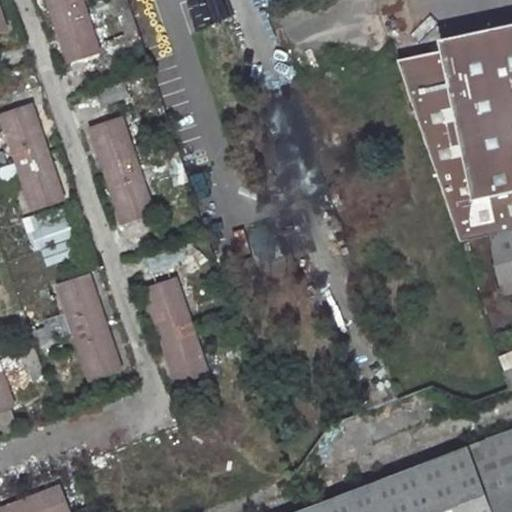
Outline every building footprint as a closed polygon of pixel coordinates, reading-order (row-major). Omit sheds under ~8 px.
[(97,51),(80,0),(46,0),(67,61),(97,51)] [(511,35),(441,51),(450,92),(410,100),(459,241),(511,229),(511,35)] [(60,198),(29,106),(0,116),(31,208),(60,198)] [(151,210),(120,117),(89,127),(121,221),(151,210)] [(0,181),(15,178),(12,165),(0,167),(0,181)] [(67,223),(79,222),(77,206),(53,209),(55,223),(34,226),(38,264),(72,261),(67,223)] [(511,229),(490,234),(504,294),(511,292),(511,229)] [(16,290),(44,287),(41,254),(13,257),(16,290)] [(57,284),(88,377),(117,367),(85,273),(57,284)] [(145,291),(175,384),(206,373),(174,280),(145,291)] [(29,348),(15,357),(31,383),(45,374),(29,348)] [(0,409),(12,405),(0,373),(0,409)] [(511,511),(511,431),(407,472),(300,511),(511,511)] [(104,469),(115,498),(207,462),(196,433),(104,469)] [(0,509),(0,511),(67,511),(58,486),(0,509)]
